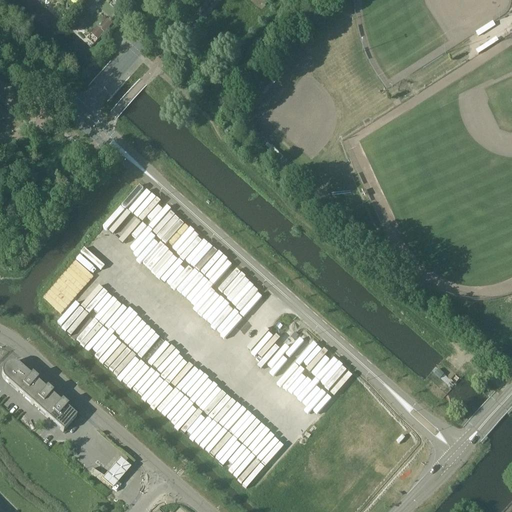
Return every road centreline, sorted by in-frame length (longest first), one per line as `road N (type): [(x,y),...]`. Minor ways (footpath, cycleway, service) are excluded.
road 1 (tertiary): [(80,114),(398,398)]
road 2 (unclassified): [(0,335),(170,482)]
road 3 (tertiary): [(80,114),(181,0)]
